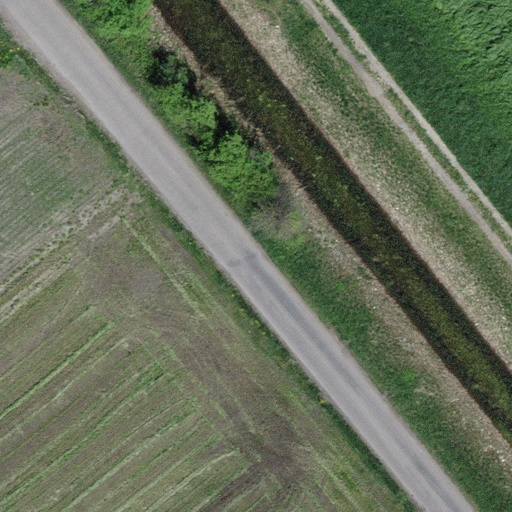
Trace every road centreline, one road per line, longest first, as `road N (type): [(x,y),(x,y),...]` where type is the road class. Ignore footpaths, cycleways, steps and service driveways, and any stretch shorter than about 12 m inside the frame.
road 1 (track): [(416,511),(2,0)]
road 2 (track): [(327,0),(511,233)]
